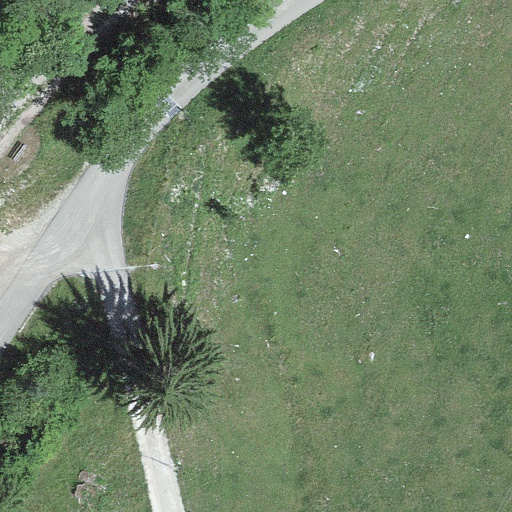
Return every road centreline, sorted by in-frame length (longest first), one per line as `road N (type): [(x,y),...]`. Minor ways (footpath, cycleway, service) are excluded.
road 1 (track): [(324,0),(249,50),(98,196),(0,327)]
road 2 (track): [(98,196),(164,511)]
road 3 (track): [(0,136),(114,0)]
